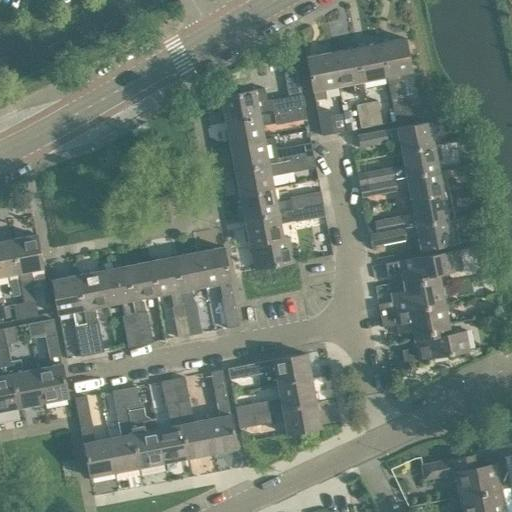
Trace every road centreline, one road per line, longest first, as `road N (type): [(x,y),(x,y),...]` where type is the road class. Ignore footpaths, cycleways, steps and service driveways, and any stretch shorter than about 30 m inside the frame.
road 1 (residential): [(73,375),(357,316)]
road 2 (tertiary): [(0,145),(212,32)]
road 3 (residential): [(357,316),(331,137)]
road 4 (residential): [(218,511),(361,446)]
road 5 (residential): [(382,435),(511,375)]
road 6 (residential): [(382,435),(357,316)]
